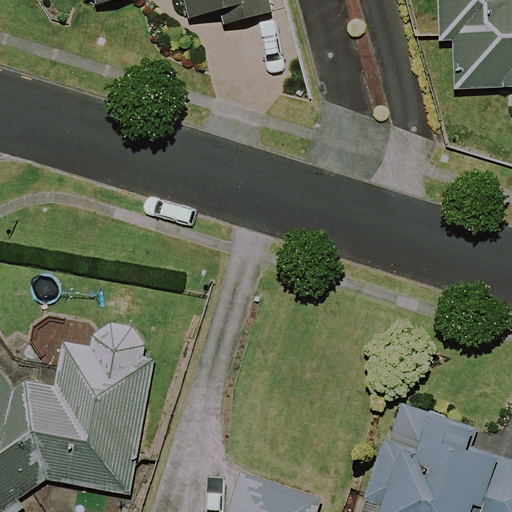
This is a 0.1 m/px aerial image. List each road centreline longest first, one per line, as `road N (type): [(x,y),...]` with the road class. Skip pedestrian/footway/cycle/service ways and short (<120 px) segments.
road 1 (residential): [(395,226),(0,109)]
road 2 (residential): [(395,226),(339,0)]
road 3 (residential): [(511,264),(395,226)]
